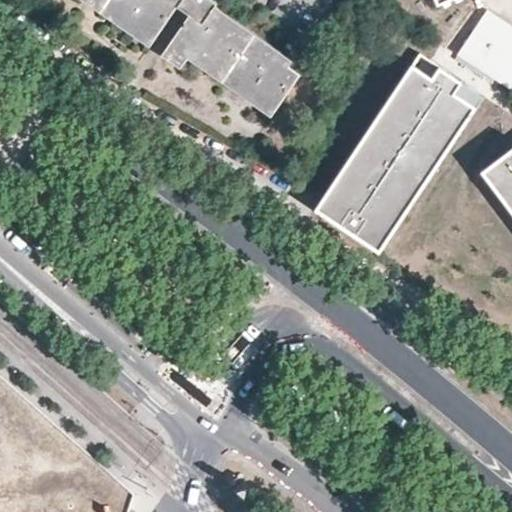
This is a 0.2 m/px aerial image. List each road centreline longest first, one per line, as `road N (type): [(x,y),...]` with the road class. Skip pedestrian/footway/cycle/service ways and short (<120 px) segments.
road 1 (primary): [(511,502),(300,333),(274,334),(215,413)]
road 2 (primary): [(311,286),(0,60)]
road 3 (residential): [(0,268),(155,405),(199,469)]
road 4 (primary): [(0,231),(215,413)]
road 5 (primary): [(511,453),(311,286)]
road 6 (residential): [(511,391),(361,293),(311,286)]
road 7 (primary): [(215,413),(332,503)]
